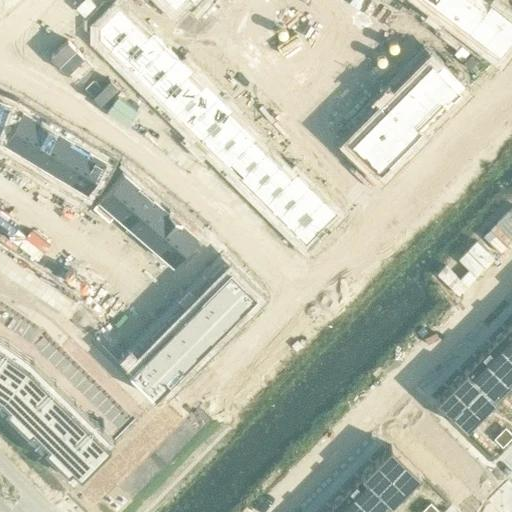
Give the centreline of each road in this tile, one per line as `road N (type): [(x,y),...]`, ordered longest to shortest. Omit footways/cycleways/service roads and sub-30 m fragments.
road 1 (residential): [(0,69),(85,118),(284,300)]
road 2 (residential): [(280,511),(511,276)]
road 3 (residential): [(511,69),(284,300)]
road 4 (residential): [(284,300),(75,511)]
